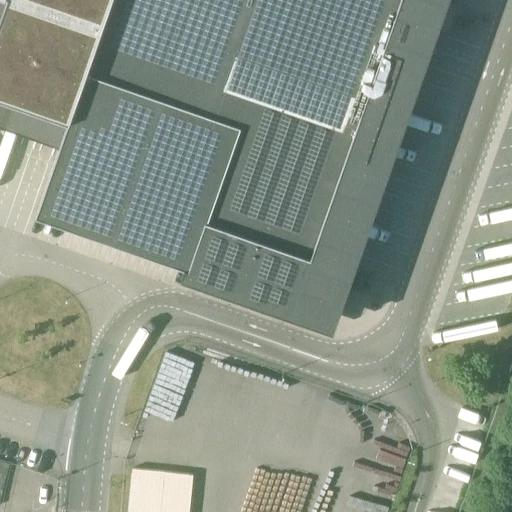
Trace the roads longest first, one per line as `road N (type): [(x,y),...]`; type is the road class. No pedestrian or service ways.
road 1 (unclassified): [(81,511),(103,379),(135,319),(150,308),(172,307),(340,363),(374,360),(398,344),(511,21)]
road 2 (unknown): [(0,213),(73,0)]
